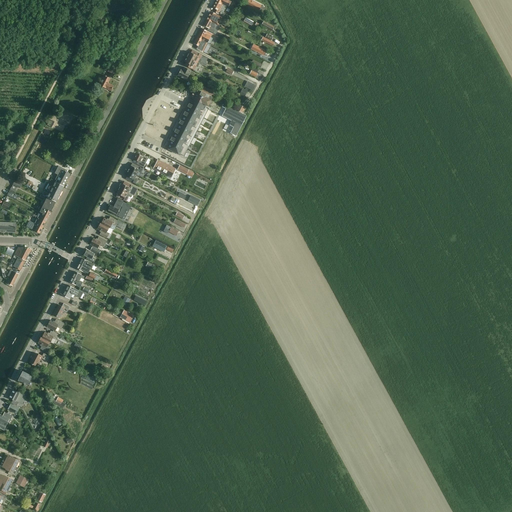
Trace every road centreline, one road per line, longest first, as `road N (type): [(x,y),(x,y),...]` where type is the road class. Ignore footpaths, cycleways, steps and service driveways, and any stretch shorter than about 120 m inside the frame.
road 1 (unclassified): [(74,259),(208,0)]
road 2 (unknown): [(116,176),(189,211),(192,220),(106,381)]
road 3 (unclassified): [(40,241),(166,0)]
road 4 (tertiary): [(0,404),(74,259)]
road 5 (residential): [(2,181),(59,72)]
